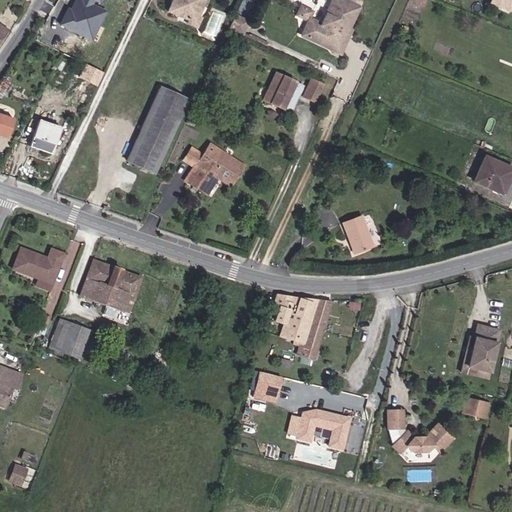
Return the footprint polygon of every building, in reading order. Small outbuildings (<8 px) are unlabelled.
[(79,0),(80,1),(78,0),(74,0),(70,11),(67,9),(60,24),(90,39),(104,12),(89,5),(91,0),(94,0),(98,2),(99,0),(79,0)] [(186,19),(195,17),(203,0),(169,0),(165,9),(177,14),(180,13),(183,15),(181,16),(186,19)] [(307,22),(301,36),(343,53),(353,30),(349,29),(358,6),(342,0),(331,0),(321,25),(308,19),(307,22)] [(511,0),(493,0),(492,2),(511,10),(511,6),(511,0)] [(297,18),(307,22),(308,19),(312,9),(302,5),(297,18)] [(228,27),(242,34),(247,22),(233,16),(228,27)] [(185,23),(194,28),(199,18),(195,17),(186,19),(185,23)] [(0,42),(8,30),(0,24),(0,42)] [(263,100),(289,112),(302,85),(275,73),(263,100)] [(303,97),(315,102),(322,84),(310,79),(303,97)] [(0,84),(0,96),(9,83),(3,80),(0,84)] [(126,160),(154,173),(187,100),(159,87),(126,160)] [(0,136),(6,138),(13,118),(0,114),(0,136)] [(29,146),(51,154),(60,128),(38,120),(29,146)] [(244,166),(209,144),(201,155),(191,148),(183,160),(194,166),(185,180),(206,194),(217,177),(230,186),(244,166)] [(358,160),(362,150),(354,147),(350,157),(358,160)] [(473,181),(502,194),(511,171),(511,168),(484,156),(473,181)] [(353,253),(372,246),(361,216),(342,223),(353,253)] [(35,286),(49,290),(63,255),(50,250),(46,259),(19,249),(12,269),(38,279),(35,286)] [(133,315),(127,313),(140,278),(120,272),(120,270),(113,268),(111,268),(92,261),(79,296),(103,305),(100,313),(129,324),(133,315)] [(305,325),(309,326),(317,300),(279,295),(275,294),(272,304),(278,306),(274,320),(283,323),(279,336),(293,341),(300,343),(305,325)] [(296,354),(313,359),(329,301),(317,300),(309,326),(305,325),(300,343),(293,341),(292,343),(299,345),(296,354)] [(36,332),(44,335),(51,317),(43,314),(36,332)] [(48,348),(78,359),(89,330),(59,319),(48,348)] [(488,372),(496,337),(474,332),(471,345),(466,367),(488,372)] [(488,372),(466,367),(471,345),(466,343),(459,372),(486,378),(488,372)] [(107,377),(113,380),(121,354),(143,361),(142,365),(154,369),(158,359),(123,348),(122,349),(116,347),(107,377)] [(279,366),(289,369),(291,361),(280,359),(279,366)] [(0,404),(5,406),(12,386),(16,388),(21,375),(0,367),(0,404)] [(269,396),(273,376),(259,373),(254,392),(269,396)] [(463,413),(474,416),(477,402),(467,400),(463,413)] [(474,416),(485,418),(488,405),(477,402),(474,416)] [(341,449),(348,419),(316,411),(302,414),(296,439),(310,442),(314,426),(332,430),(328,446),(341,449)] [(432,445),(440,451),(451,439),(435,425),(426,437),(412,437),(406,433),(402,428),(402,411),(387,411),(387,428),(392,446),(400,453),(404,446),(413,453),(426,452),(432,445)] [(16,466),(9,483),(14,485),(16,480),(20,482),(23,475),(19,474),(21,469),(16,466)] [(27,467),(23,487),(29,489),(33,468),(27,467)]
